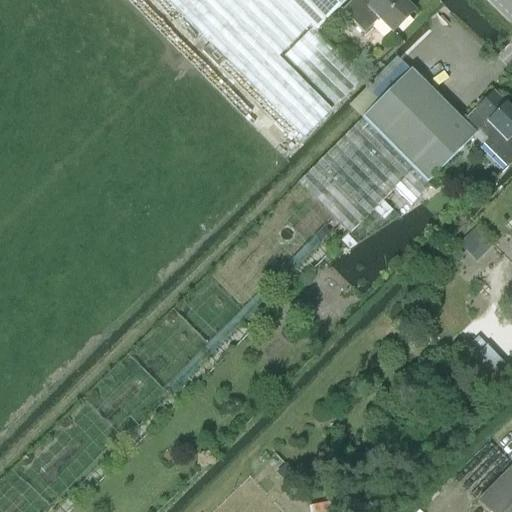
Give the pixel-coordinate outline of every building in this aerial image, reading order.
[(164,0),(198,34),(232,0),(164,0)] [(232,0),(198,34),(202,37),(302,139),(330,111),(277,58),(309,27),(282,0),(232,0)] [(282,0),(315,32),(346,0),(282,0)] [(391,35),(413,13),(400,0),(376,0),(371,6),(365,0),(353,0),(341,12),(363,35),(378,21),(391,35)] [(311,30),(284,57),(334,107),(361,80),(311,30)] [(409,71),(361,120),(426,184),(474,136),(409,71)] [(511,113),(491,92),(464,119),(477,132),(484,140),(480,144),(505,168),(511,161),(511,113)] [(430,188),(426,184),(361,120),(299,181),(351,233),(382,202),(400,218),(430,188)] [(467,363),(495,392),(511,375),(485,346),(467,363)] [(297,482),(282,464),(272,473),(287,491),(297,482)] [(511,511),(511,466),(477,503),(485,511),(511,511)] [(334,511),(333,502),(306,507),(306,511),(334,511)]
